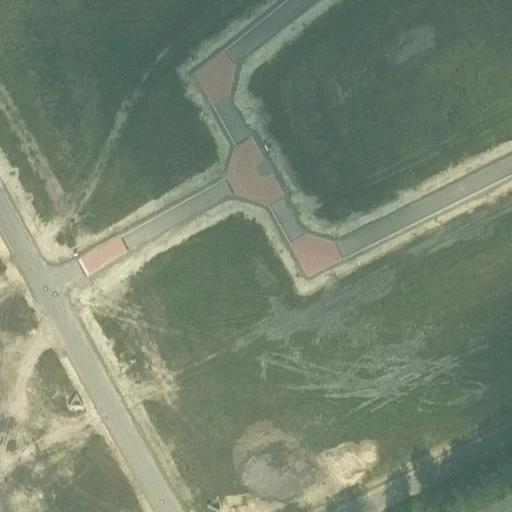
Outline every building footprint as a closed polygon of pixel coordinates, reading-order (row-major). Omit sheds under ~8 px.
[(36,113),(26,93),(0,106),(0,125),(22,166),(76,137),(57,102),(36,113)] [(193,111),(147,137),(175,186),(221,160),(193,111)] [(135,374),(151,409),(196,388),(181,357),(193,352),(182,328),(156,341),(165,360),(135,374)] [(81,430),(61,391),(27,408),(47,447),(81,430)] [(67,478),(85,511),(106,511),(128,500),(105,457),(67,478)]
